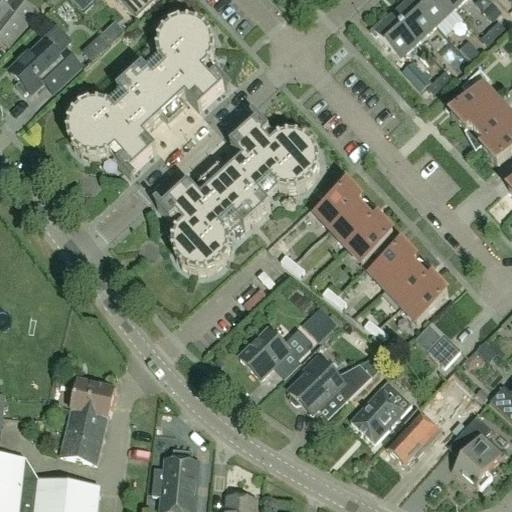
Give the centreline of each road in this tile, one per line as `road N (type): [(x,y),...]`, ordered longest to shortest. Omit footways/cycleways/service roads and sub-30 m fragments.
road 1 (tertiary): [(361,511),(192,410),(74,258)]
road 2 (residential): [(507,286),(293,53)]
road 3 (residential): [(74,258),(293,53)]
road 4 (unknown): [(152,362),(118,422),(105,511)]
